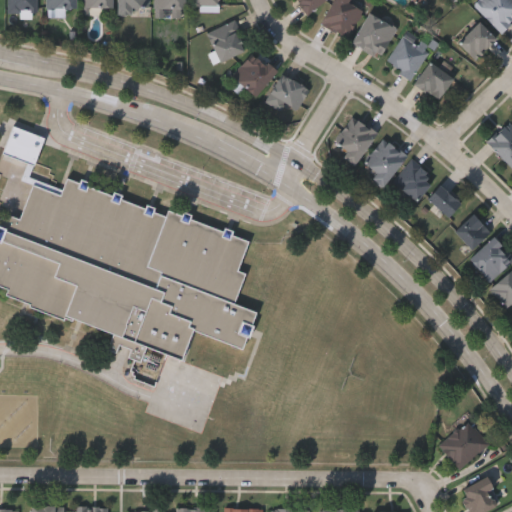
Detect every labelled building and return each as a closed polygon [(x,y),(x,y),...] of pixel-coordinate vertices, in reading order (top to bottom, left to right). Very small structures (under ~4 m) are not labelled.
[(7,10),(7,0),(36,0),(36,10),(7,10)] [(48,0),(48,9),(76,9),(75,0),(48,0)] [(82,11),(82,0),(111,0),(111,11),(82,11)] [(148,0),(148,11),(117,11),(117,0),(148,0)] [(184,0),(184,9),(173,9),(173,15),(154,15),(154,0),(184,0)] [(296,0),(321,0),(305,12),(296,0)] [(348,35),(320,23),(330,0),(349,0),(349,1),(361,6),(348,35)] [(511,0),(511,20),(501,31),(473,2),(475,0),(511,0)] [(350,40),(368,10),(396,27),(378,57),(350,40)] [(457,41),(478,19),(495,37),(474,58),(457,41)] [(217,59),(206,30),(234,20),(245,49),(217,59)] [(412,78),(384,64),(401,33),(428,47),(412,78)] [(251,95),(230,73),(255,51),(275,73),(251,95)] [(412,82),(428,60),(453,77),(437,100),(412,82)] [(280,101),(277,107),(265,101),(278,73),(308,86),(297,109),(280,101)] [(340,156),(346,149),(334,141),(352,115),(375,132),(352,164),(340,156)] [(511,167),(486,141),(507,120),(511,125),(511,167)] [(0,217),(2,212),(20,219),(33,184),(22,179),(29,162),(2,152),(12,124),(45,137),(29,177),(62,190),(67,177),(167,216),(169,210),(249,241),(237,270),(246,273),(234,302),(257,311),(242,350),(192,330),(182,358),(146,345),(139,362),(127,357),(131,348),(119,344),(116,353),(108,350),(115,332),(74,317),(73,320),(65,317),(64,319),(29,305),(29,303),(6,294),(8,288),(0,285),(0,217)] [(363,162),(382,136),(405,153),(382,186),(368,177),(374,169),(363,162)] [(392,180),(410,158),(433,177),(415,199),(392,180)] [(459,202),(445,215),(426,196),(439,183),(459,202)] [(489,231),(470,248),(453,229),(472,212),(489,231)] [(468,259),(492,235),(511,254),(511,257),(489,280),(468,259)] [(511,300),(505,306),(489,287),(511,266),(511,300)] [(232,376),(238,361),(201,346),(195,361),(232,376)] [(436,445),(466,419),(487,443),(457,469),(436,445)] [(480,511),(468,511),(458,488),(486,476),(498,505),(480,511)]
